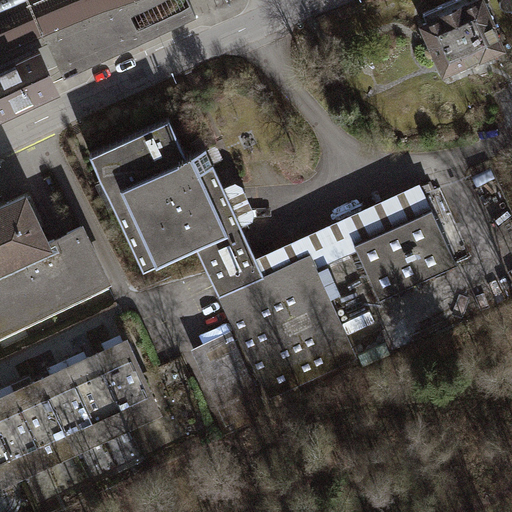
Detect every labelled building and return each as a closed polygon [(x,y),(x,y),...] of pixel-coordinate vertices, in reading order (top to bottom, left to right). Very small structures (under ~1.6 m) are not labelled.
[(0,52),(0,65),(3,70),(38,53),(51,48),(65,77),(197,17),(188,0),(126,0),(28,39),(0,52)] [(0,52),(28,39),(126,0),(72,0),(36,15),(0,31),(0,52)] [(424,24),(445,70),(481,54),(482,56),(502,46),(491,22),(492,21),(482,0),(452,0),(423,13),(427,22),(424,24)] [(0,113),(54,89),(38,53),(3,70),(0,65),(0,113)] [(144,270),(196,246),(269,395),(357,356),(317,268),(357,249),(379,299),(457,263),(432,208),(355,242),(352,233),(264,274),(256,256),(206,146),(187,155),(170,116),(90,153),(144,270)] [(420,181),(256,256),(264,274),(352,233),(355,242),(432,208),(420,181)] [(0,265),(25,254),(47,244),(25,197),(0,209),(0,265)] [(47,244),(25,254),(50,307),(107,279),(82,226),(47,244)] [(25,254),(0,265),(0,271),(23,320),(50,307),(25,254)] [(0,330),(23,320),(0,271),(0,330)] [(231,419),(263,405),(231,335),(199,349),(231,419)] [(130,422),(158,410),(126,339),(98,352),(130,422)] [(102,435),(130,422),(98,352),(70,365),(102,435)] [(75,447),(102,435),(70,365),(43,377),(75,447)] [(48,460),(75,447),(43,377),(16,389),(48,460)] [(0,426),(21,472),(48,460),(16,389),(0,396),(0,426)] [(0,481),(21,472),(0,426),(0,481)]
